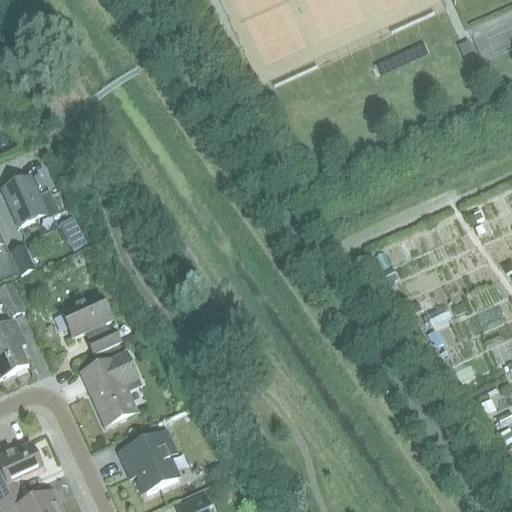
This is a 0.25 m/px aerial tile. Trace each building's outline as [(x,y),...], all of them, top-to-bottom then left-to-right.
[(470,25),(479,48),(501,40),(492,17),(470,25)] [(454,36),(460,50),(471,45),(465,31),(454,36)] [(59,216),(49,193),(37,199),(29,181),(1,193),(18,229),(45,217),(47,222),(59,216)] [(0,225),(4,235),(14,230),(3,206),(0,207),(0,225)] [(0,268),(8,286),(19,281),(4,248),(0,238),(0,268)] [(24,250),(10,256),(21,280),(35,274),(24,250)] [(0,294),(0,302),(9,323),(24,316),(11,289),(0,294)] [(90,345),(88,346),(93,358),(120,346),(114,334),(108,337),(104,327),(110,324),(99,299),(61,316),(73,342),(86,336),(90,345)] [(445,299),(423,303),(425,316),(448,312),(445,299)] [(432,321),(422,329),(433,345),(444,338),(432,321)] [(15,325),(0,331),(0,382),(28,370),(20,351),(25,348),(15,325)] [(126,357),(81,377),(105,431),(137,417),(124,389),(138,383),(126,357)] [(489,404),(476,410),(481,421),(494,415),(489,404)] [(504,436),(496,440),(502,452),(510,449),(504,436)] [(125,472),(133,468),(146,497),(176,483),(166,460),(175,456),(167,438),(158,442),(157,440),(118,457),(125,472)] [(0,478),(0,507),(22,497),(16,486),(42,474),(30,448),(0,461),(0,472),(2,478),(0,478)] [(222,472),(209,478),(213,486),(226,480),(222,472)] [(26,508),(22,497),(0,507),(0,511),(61,511),(54,495),(26,508)] [(177,511),(210,511),(204,499),(177,511)]
